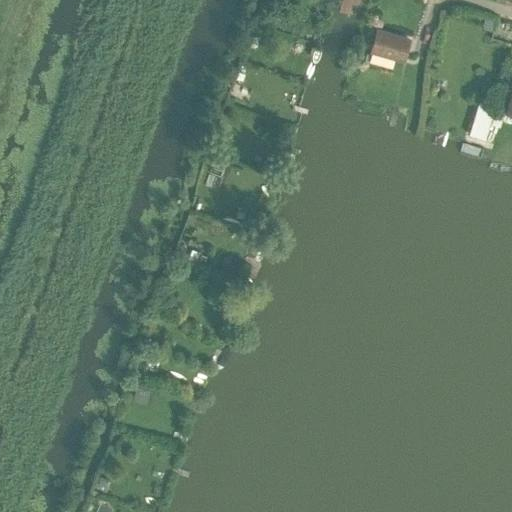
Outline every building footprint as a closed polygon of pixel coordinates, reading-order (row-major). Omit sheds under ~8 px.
[(290,13),(286,24),(310,34),(314,23),(290,13)] [(377,30),(372,50),(403,58),(408,39),(377,30)] [(248,35),(246,44),(254,46),(257,37),(248,35)] [(478,102),(468,134),(484,139),(494,107),(478,102)] [(494,110),(490,123),(499,126),(503,112),(494,110)] [(223,141),(225,133),(217,130),(215,138),(223,141)] [(138,388),(134,399),(144,402),(148,391),(138,388)] [(100,476),(98,482),(108,486),(110,480),(100,476)] [(100,503),(96,511),(108,511),(110,508),(100,503)]
